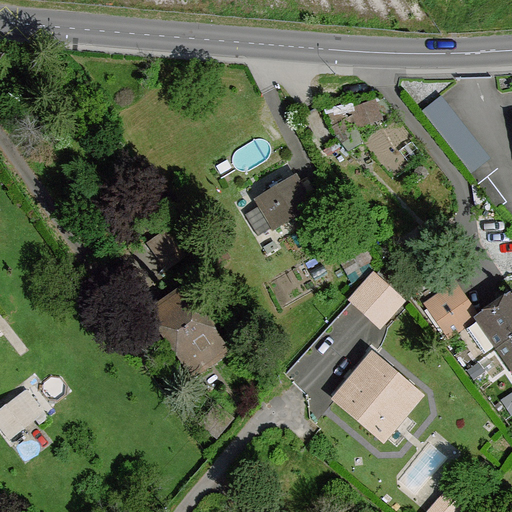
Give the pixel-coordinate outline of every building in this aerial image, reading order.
[(476,171),(495,157),(448,94),(429,108),(476,171)] [(297,178),(258,200),(274,229),(312,206),(297,178)] [(373,262),(354,227),(330,240),(348,276),(373,262)] [(169,228),(148,243),(167,271),(188,255),(169,228)] [(402,303),(374,278),(353,301),(381,326),(402,303)] [(448,339),(476,319),(455,287),(426,307),(448,339)] [(220,340),(186,293),(153,316),(187,364),(220,340)] [(511,295),(478,317),(500,348),(511,339),(511,295)] [(511,339),(500,348),(511,365),(511,339)] [(373,357),(336,400),(385,440),(421,397),(373,357)] [(28,393),(0,414),(0,423),(12,437),(44,413),(28,393)] [(462,511),(466,509),(448,494),(432,511),(462,511)]
